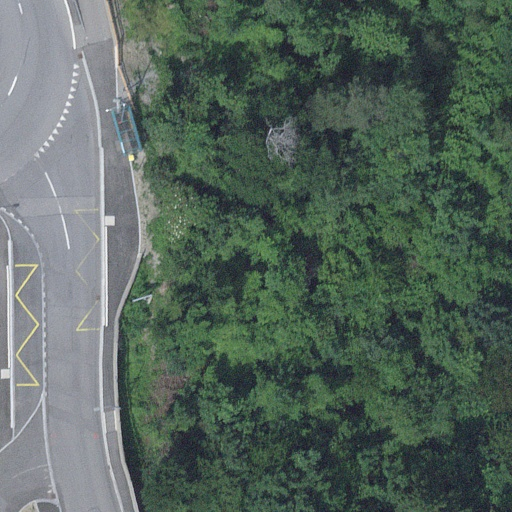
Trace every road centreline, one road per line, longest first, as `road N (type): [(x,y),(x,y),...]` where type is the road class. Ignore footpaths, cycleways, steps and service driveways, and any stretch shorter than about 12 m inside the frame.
road 1 (tertiary): [(4,104),(58,201),(80,457)]
road 2 (track): [(94,0),(101,42),(23,47)]
